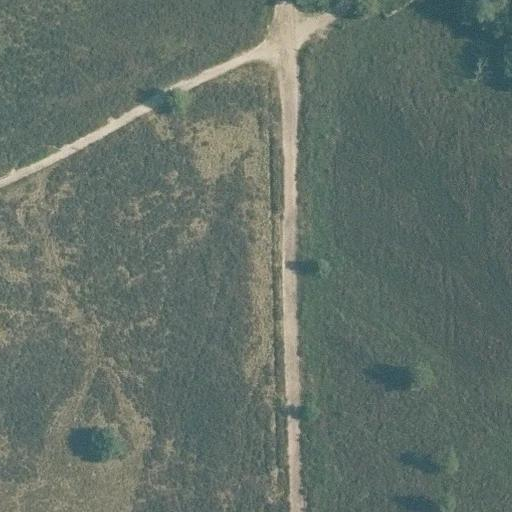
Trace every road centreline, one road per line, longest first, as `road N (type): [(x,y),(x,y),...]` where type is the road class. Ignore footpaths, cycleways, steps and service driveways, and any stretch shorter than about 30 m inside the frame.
road 1 (track): [(294,511),(283,0)]
road 2 (track): [(0,187),(346,0)]
